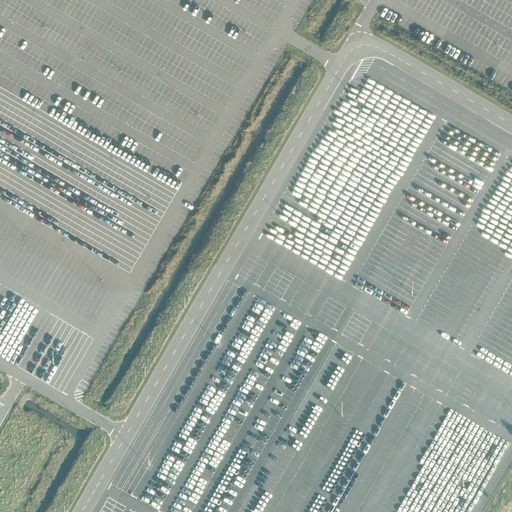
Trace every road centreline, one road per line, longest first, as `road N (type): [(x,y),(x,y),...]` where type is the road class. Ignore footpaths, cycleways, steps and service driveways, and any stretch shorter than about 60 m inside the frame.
road 1 (unclassified): [(83,511),(339,66)]
road 2 (residential): [(339,66),(352,43),(368,39),(511,122)]
